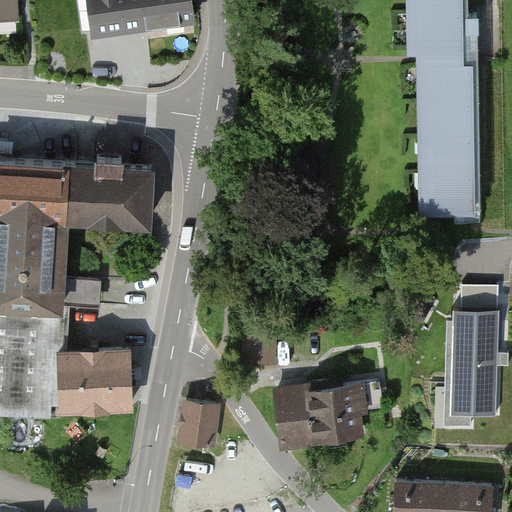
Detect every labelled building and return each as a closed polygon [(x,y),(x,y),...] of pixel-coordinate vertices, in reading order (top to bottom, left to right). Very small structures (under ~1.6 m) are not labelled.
[(0,0),(0,14),(18,14),(17,0),(0,0)] [(198,21),(194,0),(85,0),(90,35),(198,21)] [(469,0),(400,0),(401,46),(412,46),(412,57),(413,210),(483,210),(481,52),(480,6),(470,6),(469,0)] [(98,161),(69,161),(67,216),(150,220),(152,165),(122,163),(123,155),(110,155),(98,154),(98,161)] [(0,215),(67,216),(69,161),(3,156),(0,156),(0,215)] [(0,215),(0,300),(64,303),(94,305),(95,276),(64,275),(67,216),(0,215)] [(500,283),(463,283),(461,344),(456,344),(452,396),(497,398),(500,283)] [(64,303),(0,300),(0,412),(52,416),(52,404),(56,349),(62,350),(63,340),(64,318),(64,312),(64,303)] [(351,327),(246,327),(245,363),(286,363),(286,356),(351,356),(351,327)] [(131,402),(130,347),(73,350),(62,350),(56,349),(52,404),(131,402)] [(386,375),(278,380),(281,440),(309,438),(309,433),(389,429),(386,375)] [(222,404),(185,398),(178,445),(215,451),(222,404)] [(443,511),(445,476),(394,474),(391,511),(443,511)] [(494,511),(496,479),(445,476),(443,511),(494,511)]
